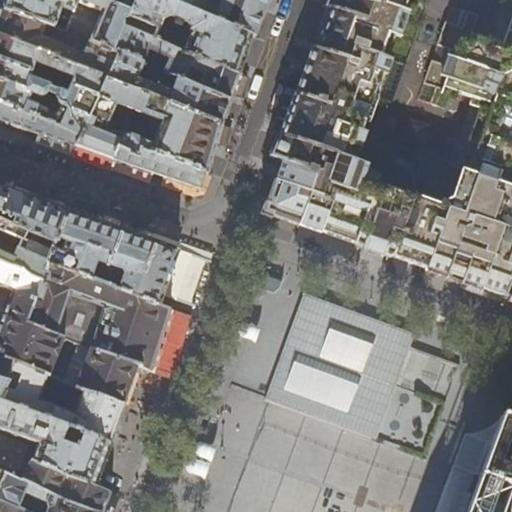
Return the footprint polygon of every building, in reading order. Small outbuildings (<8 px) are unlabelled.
[(68,30),(77,0),(6,0),(4,7),(68,30)] [(168,0),(135,0),(130,10),(105,1),(103,0),(77,0),(68,30),(113,51),(123,26),(159,42),(160,39),(156,37),(163,19),(171,15),(176,17),(174,24),(181,27),(183,20),(189,22),(192,31),(183,52),(238,74),(240,68),(250,34),(168,0)] [(268,0),(105,0),(105,1),(130,10),(135,0),(168,0),(250,34),(255,36),(268,0)] [(459,175),(511,193),(511,0),(328,0),(325,9),(329,10),(317,42),(315,50),(311,48),(305,65),(282,127),(280,134),(350,158),(408,0),(511,0),(511,50),(445,26),(423,87),(483,108),(459,175)] [(511,0),(408,0),(350,158),(344,175),(435,208),(451,198),(459,175),(483,108),(423,87),(445,26),(511,50),(511,0)] [(0,34),(107,77),(118,53),(113,51),(68,30),(4,7),(0,6),(0,34)] [(232,97),(241,75),(238,74),(183,52),(159,42),(123,26),(113,51),(118,53),(143,64),(149,50),(168,58),(163,72),(231,101),(232,97)] [(98,95),(107,78),(107,77),(0,34),(0,57),(33,70),(51,76),(98,95)] [(224,121),(231,101),(163,72),(143,64),(118,53),(107,77),(107,78),(223,124),(224,121)] [(0,102),(80,134),(98,95),(51,76),(49,81),(41,78),(40,81),(30,78),(33,70),(0,57),(0,102)] [(206,172),(209,172),(215,149),(223,124),(107,78),(98,95),(80,134),(76,145),(92,150),(149,170),(201,189),(206,172)] [(76,145),(80,134),(0,102),(0,117),(34,130),(46,134),(76,145)] [(350,158),(280,134),(278,134),(274,144),(270,154),(283,159),(281,165),(268,202),(271,210),(273,214),(275,215),(400,258),(467,281),(511,297),(511,193),(459,175),(451,198),(435,208),(344,175),(350,158)] [(0,187),(0,219),(55,242),(65,211),(9,191),(0,187)] [(71,214),(65,211),(55,242),(47,263),(157,307),(159,301),(177,252),(71,214)] [(55,242),(0,219),(0,264),(41,281),(47,263),(55,242)] [(169,311),(157,307),(47,263),(41,281),(26,323),(30,325),(54,334),(87,347),(137,366),(151,372),(169,311)] [(54,334),(30,325),(26,323),(41,281),(0,264),(0,379),(6,381),(14,361),(73,387),(83,391),(123,406),(135,370),(137,366),(87,347),(54,334)] [(279,295),(283,282),(262,275),(258,288),(279,295)] [(267,403),(373,442),(407,352),(414,335),(303,296),(263,401),(267,403)] [(111,440),(123,406),(83,391),(73,387),(14,361),(6,381),(8,382),(0,399),(0,401),(65,425),(71,426),(109,444),(111,440)] [(107,451),(109,444),(71,426),(65,425),(0,401),(0,399),(8,382),(6,381),(0,379),(0,472),(5,474),(9,476),(28,468),(32,462),(59,473),(94,488),(107,451)] [(511,511),(511,417),(508,416),(486,473),(476,499),(468,495),(473,480),(462,476),(451,472),(437,511),(511,511)] [(197,458),(201,458),(203,457),(205,455),(206,452),(205,448),(202,446),(198,446),(195,448),(194,451),(194,454),(195,456),(197,458)] [(102,511),(109,495),(94,488),(59,473),(32,462),(28,468),(9,476),(46,491),(97,511),(102,511)] [(197,473),(199,471),(199,469),(198,466),(197,464),(193,463),(190,464),(188,466),(187,469),(187,471),(189,473),(191,475),(195,475),(197,473)] [(0,511),(97,511),(46,491),(9,476),(5,474),(0,485),(0,511)]
